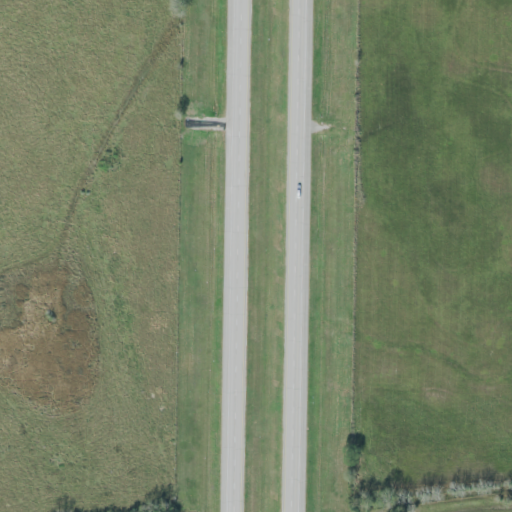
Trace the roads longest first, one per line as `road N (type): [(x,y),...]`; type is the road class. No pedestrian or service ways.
road 1 (primary): [(294,511),(304,0)]
road 2 (primary): [(243,0),(235,511)]
